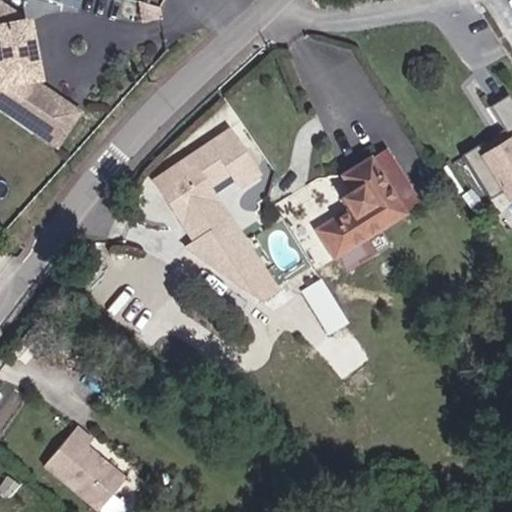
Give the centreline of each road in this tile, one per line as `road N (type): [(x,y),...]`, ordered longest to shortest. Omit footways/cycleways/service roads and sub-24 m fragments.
road 1 (residential): [(265,0),(14,290)]
road 2 (unknown): [(242,26),(124,25),(59,34)]
road 3 (unknown): [(290,0),(369,18),(405,18),(464,0)]
